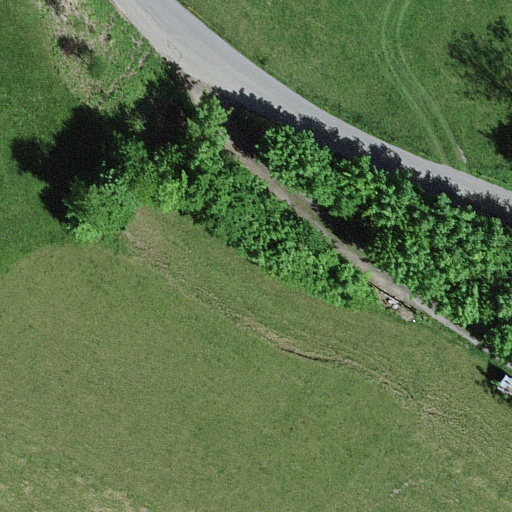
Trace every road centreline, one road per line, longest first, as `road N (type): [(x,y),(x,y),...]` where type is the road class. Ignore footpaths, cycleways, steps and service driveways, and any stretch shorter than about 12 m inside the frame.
road 1 (track): [(215,66),(206,86),(222,121),(323,231),(511,357)]
road 2 (residential): [(511,209),(368,151),(215,66),(143,0)]
